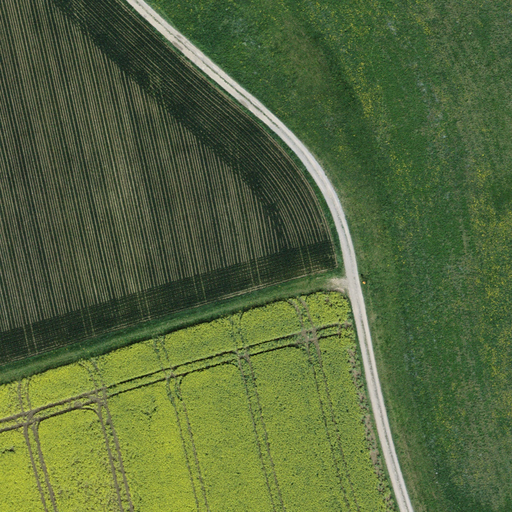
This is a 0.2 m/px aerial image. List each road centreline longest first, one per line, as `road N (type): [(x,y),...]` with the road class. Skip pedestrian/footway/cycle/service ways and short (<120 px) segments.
road 1 (track): [(407,511),(331,196),(282,132),(134,0)]
road 2 (track): [(355,274),(0,380)]
